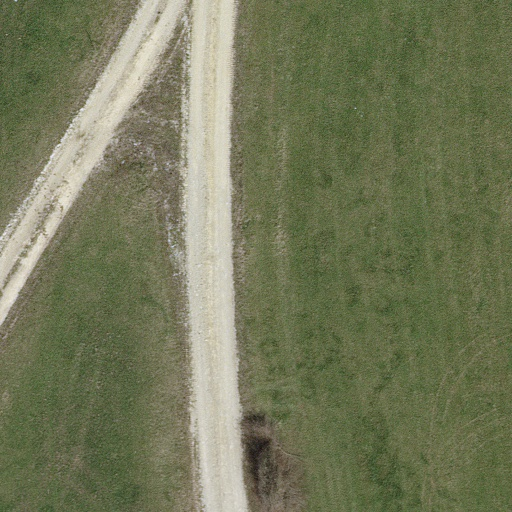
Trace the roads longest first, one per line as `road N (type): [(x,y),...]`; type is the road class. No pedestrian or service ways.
road 1 (track): [(211,0),(207,266),(227,511)]
road 2 (track): [(0,283),(169,0)]
